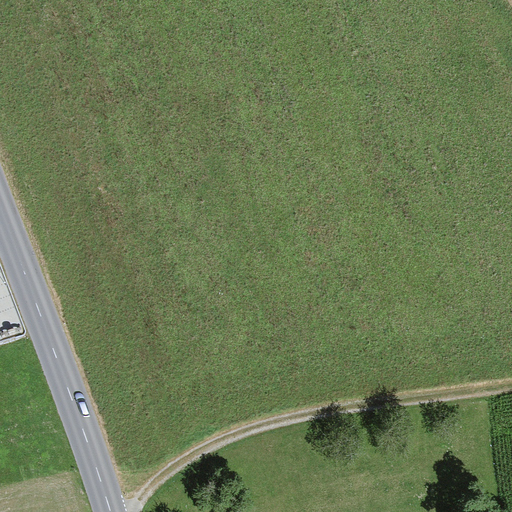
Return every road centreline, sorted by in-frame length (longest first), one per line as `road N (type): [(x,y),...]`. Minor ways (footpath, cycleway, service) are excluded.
road 1 (track): [(129,511),(168,470),(240,431),(511,385)]
road 2 (tertiary): [(0,207),(110,511)]
